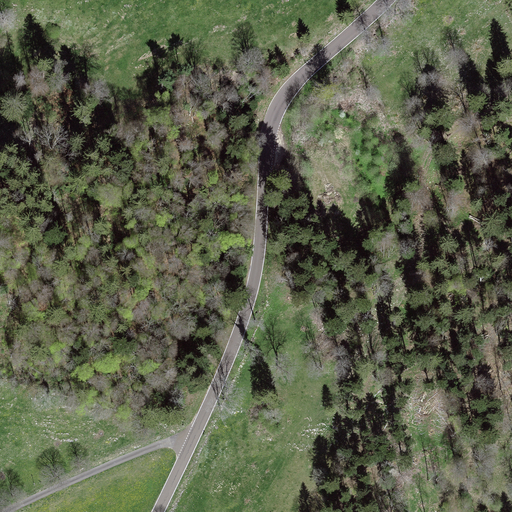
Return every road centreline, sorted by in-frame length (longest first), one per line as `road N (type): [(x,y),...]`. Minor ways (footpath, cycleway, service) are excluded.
road 1 (tertiary): [(386,0),(310,67),(275,113),(245,313),(157,511)]
road 2 (track): [(12,511),(111,462),(191,441)]
